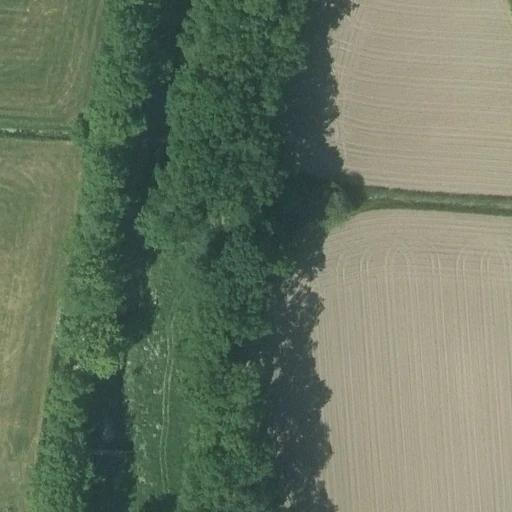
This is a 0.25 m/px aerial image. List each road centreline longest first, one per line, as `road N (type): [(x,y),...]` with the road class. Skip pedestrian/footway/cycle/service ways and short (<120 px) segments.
road 1 (track): [(71,511),(72,424),(140,0)]
road 2 (track): [(243,0),(241,440),(250,511)]
